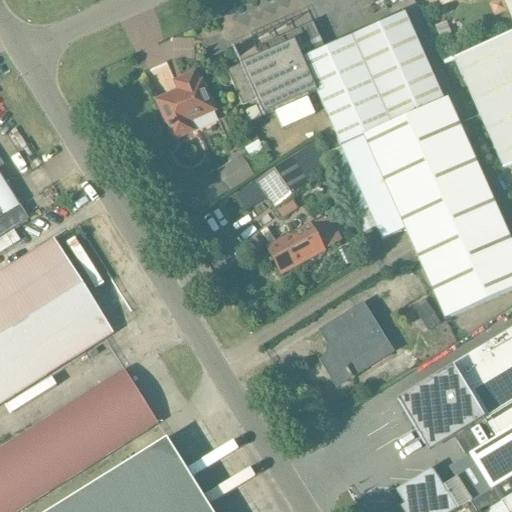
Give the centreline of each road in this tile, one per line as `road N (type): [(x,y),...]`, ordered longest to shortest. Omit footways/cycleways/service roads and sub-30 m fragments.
road 1 (unclassified): [(308,511),(24,50)]
road 2 (unclassified): [(24,50),(137,0)]
